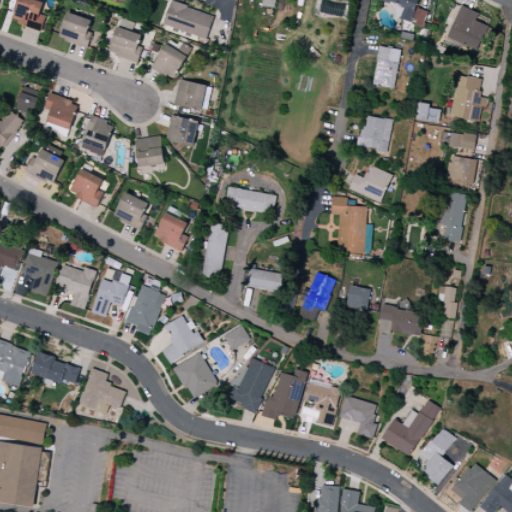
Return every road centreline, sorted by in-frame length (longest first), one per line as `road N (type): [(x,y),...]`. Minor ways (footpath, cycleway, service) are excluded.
road 1 (residential): [(0,187),(287,337),(338,355),(453,375),(511,364)]
road 2 (residential): [(0,308),(131,359),(156,384),(167,411),(191,429),(347,461),(426,511)]
road 3 (residential): [(0,45),(135,102)]
